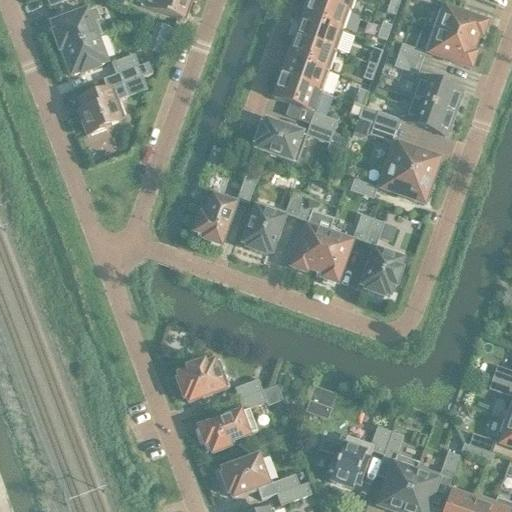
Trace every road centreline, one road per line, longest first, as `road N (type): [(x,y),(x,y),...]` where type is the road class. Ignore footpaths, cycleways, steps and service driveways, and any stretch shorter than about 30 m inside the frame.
road 1 (residential): [(129,243),(375,332),(399,328),(411,314),(511,38)]
road 2 (residential): [(99,256),(196,511)]
road 3 (residential): [(5,0),(99,256)]
road 4 (residential): [(129,243),(216,0)]
road 5 (residential): [(249,116),(289,0)]
